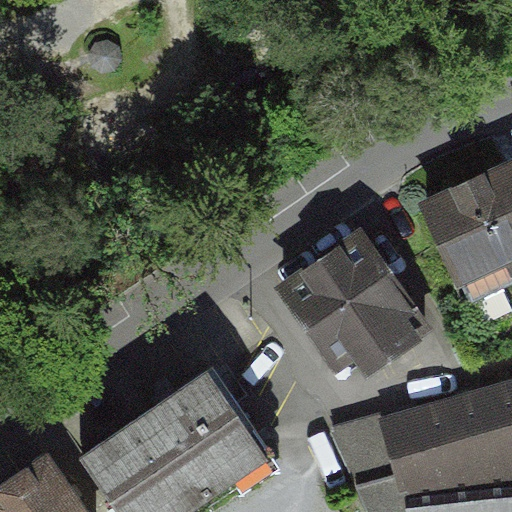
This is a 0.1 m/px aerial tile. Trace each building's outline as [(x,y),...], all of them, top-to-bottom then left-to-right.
[(511,168),(429,207),(473,302),(475,301),(485,323),(511,310),(511,306),(503,287),(511,282),(511,168)] [(364,237),(286,291),(336,364),(355,351),(368,370),(428,329),(364,237)] [(213,367),(84,456),(121,511),(198,511),(277,458),(213,367)] [(511,511),(511,385),(337,435),(371,511),(511,511)] [(85,511),(48,457),(0,490),(0,511),(85,511)]
